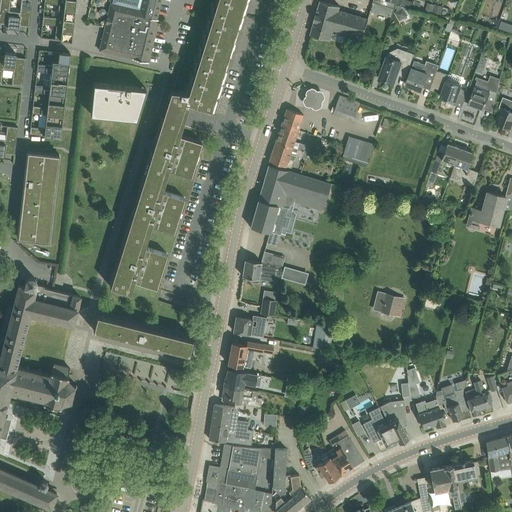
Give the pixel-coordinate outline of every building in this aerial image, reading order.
[(0,0),(0,21),(8,23),(7,28),(8,28),(10,0),(0,0)] [(11,0),(10,0),(8,28),(19,29),(20,24),(29,25),(29,27),(32,0),(21,0),(20,12),(10,10),(11,0)] [(76,0),(44,0),(45,2),(59,4),(58,17),(57,18),(71,19),(71,20),(74,20),(75,10),(76,0)] [(112,0),(112,3),(111,3),(100,50),(133,58),(132,59),(148,62),(149,61),(148,61),(158,19),(156,19),(160,0),(112,0)] [(215,0),(215,4),(213,4),(213,3),(211,18),(209,17),(208,17),(207,32),(205,31),(204,31),(202,46),(200,45),(200,44),(198,59),(196,59),(196,58),(195,58),(194,73),(192,72),(191,72),(190,87),(187,86),(186,92),(171,90),(169,97),(189,103),(211,110),(216,94),(217,95),(221,83),(219,83),(220,81),(221,81),(225,69),(224,69),(224,67),(225,67),(229,55),(228,55),(229,53),(230,53),(233,42),(232,41),(233,39),(234,40),(238,28),(237,28),(237,26),(238,26),(242,14),(241,14),(241,12),(243,12),(246,0),(245,0),(215,0)] [(340,6),(330,3),(321,0),(311,33),(331,39),(334,29),(364,37),(369,18),(339,10),(340,6)] [(391,2),(386,1),(383,0),(373,0),(371,11),(391,17),(395,3),(391,2)] [(433,12),(435,5),(428,2),(425,10),(433,12)] [(444,6),(436,4),(433,11),(441,14),(444,6)] [(407,15),(407,14),(404,10),(403,8),(396,12),(400,19),(407,15)] [(74,20),(71,20),(71,19),(57,18),(58,17),(43,16),(42,23),(57,25),(55,39),(72,41),(73,31),(74,20)] [(499,28),(506,30),(508,22),(502,20),(499,28)] [(454,24),(449,23),(448,22),(446,30),(451,32),(452,31),(454,24)] [(460,39),(462,34),(452,31),(451,32),(450,36),(449,35),(447,42),(458,46),(460,39)] [(398,74),(406,77),(414,53),(405,50),(404,54),(399,52),(397,58),(393,56),(391,62),(386,60),(380,77),(395,82),(398,74)] [(37,71),(51,73),(51,72),(65,74),(65,73),(66,63),(69,63),(70,53),(54,51),(52,65),(38,63),(37,71)] [(16,53),(5,52),(4,57),(3,69),(13,70),(12,84),(23,85),(26,58),(25,58),(25,59),(16,58),(16,53)] [(437,70),(439,65),(426,60),(422,71),(412,67),(410,75),(406,84),(422,90),(425,83),(432,86),(437,70)] [(441,97),(447,99),(453,82),(448,80),(449,75),(437,70),(432,86),(443,90),(441,97)] [(68,73),(65,73),(65,74),(51,72),(51,73),(50,86),(35,84),(34,92),(49,93),(62,95),(62,94),(64,84),(67,84),(68,73)] [(471,94),(468,102),(469,103),(469,105),(478,108),(479,107),(484,109),(488,99),(494,102),(495,102),(497,92),(498,91),(499,86),(500,80),(492,77),(490,83),(478,79),(475,86),(473,94),(472,94),(471,94)] [(453,82),(447,99),(454,101),(453,104),(462,107),(466,98),(468,91),(461,88),(462,85),(453,82)] [(136,118),(142,99),(146,88),(94,83),(91,113),(136,118)] [(307,85),(300,102),(316,108),(324,92),(307,85)] [(32,113),(47,114),(60,115),(61,104),(65,105),(66,94),(62,94),(62,95),(49,93),(47,107),(33,105),(32,113)] [(353,121),(360,102),(340,94),(333,113),(353,121)] [(185,116),(189,103),(169,97),(165,110),(145,174),(165,180),(168,169),(191,177),(202,142),(179,135),(183,124),(185,116)] [(502,108),(500,113),(497,123),(511,128),(511,127),(511,102),(503,99),(500,107),(502,108)] [(315,148),(310,146),(294,141),(300,124),(303,114),(287,108),(276,141),(308,152),(313,153),(315,148)] [(63,115),(60,115),(47,114),(45,128),(30,126),(30,134),(61,137),(61,136),(58,136),(59,125),(62,126),(63,115)] [(381,126),(393,130),(396,122),(384,118),(381,126)] [(0,156),(5,157),(5,152),(14,153),(14,154),(15,154),(18,126),(7,125),(5,139),(0,138),(0,156)] [(348,136),(345,146),(341,158),(366,166),(373,144),(348,136)] [(308,152),(276,141),(269,160),(279,164),(287,166),(289,159),(294,160),(295,155),(306,158),(308,152)] [(437,155),(433,164),(426,185),(432,187),(436,177),(435,176),(437,172),(449,177),(460,147),(447,143),(442,156),(437,155)] [(342,156),(345,146),(337,144),(334,153),(342,156)] [(460,147),(449,177),(473,186),(478,172),(467,168),(473,152),(460,147)] [(28,151),(25,175),(18,237),(50,241),(60,154),(28,151)] [(280,201),(291,205),(293,205),(294,201),(322,210),(331,183),(278,167),(268,164),(258,200),(278,206),(280,201)] [(145,174),(127,229),(148,236),(151,225),(174,232),(185,198),(162,191),(165,180),(145,174)] [(472,207),(469,218),(479,220),(498,225),(503,208),(510,210),(511,204),(511,203),(511,177),(510,177),(505,196),(487,191),(482,210),(472,207)] [(288,208),(290,209),(291,205),(280,201),(278,206),(258,200),(250,226),(269,232),(266,243),(276,246),(280,235),(281,235),(286,213),(288,208)] [(127,229),(110,286),(130,292),(134,281),(157,288),(167,253),(144,246),(148,236),(127,229)] [(261,261),(272,263),(274,253),(264,250),(261,261)] [(19,261),(24,266),(29,272),(39,262),(28,252),(19,261)] [(263,269),(274,271),(274,276),(280,277),(282,265),(272,263),(261,261),(245,259),(242,276),(252,277),(260,278),(261,268),(263,268),(263,269)] [(57,493),(46,488),(48,483),(47,481),(43,479),(41,480),(39,485),(28,480),(0,467),(0,428),(10,390),(44,399),(44,403),(60,407),(61,403),(69,401),(72,404),(73,403),(70,400),(74,387),(77,386),(77,384),(73,385),(67,380),(70,368),(54,363),(51,375),(16,366),(29,313),(73,324),(80,296),(44,287),(44,286),(36,284),(36,283),(36,281),(36,280),(35,280),(35,279),(33,278),(33,277),(32,277),(31,277),(30,278),(28,278),(26,280),(26,281),(24,286),(19,285),(13,308),(8,307),(0,337),(0,485),(51,507),(57,493)] [(503,285),(494,283),(492,289),(501,291),(503,285)] [(400,316),(405,297),(377,290),(373,309),(400,316)] [(276,300),(262,298),(260,313),(265,314),(274,315),(276,300)] [(193,338),(191,338),(173,333),(97,314),(93,329),(161,346),(189,353),(193,338)] [(276,339),(277,333),(257,330),(257,332),(251,331),(252,324),(262,326),(263,321),(246,318),(236,316),(234,331),(250,334),(250,335),(260,336),(276,339)] [(324,323),(317,322),(312,347),(329,350),(332,331),(323,330),(324,323)] [(228,363),(238,365),(251,368),(254,349),(273,353),(274,346),(247,341),(247,344),(232,342),(228,363)] [(329,363),(329,364),(331,365),(339,366),(341,356),(331,354),(330,361),(329,363)] [(511,355),(505,371),(498,374),(501,384),(507,401),(511,399),(511,355)] [(270,382),(271,376),(238,370),(228,368),(226,375),(225,375),(225,377),(226,377),(225,385),(235,387),(244,388),(245,383),(255,385),(256,380),(270,382)] [(490,391),(497,389),(492,375),(486,378),(490,391)] [(478,393),(467,397),(472,413),(480,411),(479,409),(492,405),(487,390),(484,391),(480,379),(474,381),(476,387),(478,393)] [(409,382),(401,383),(402,396),(410,395),(409,385),(409,382)] [(409,385),(410,395),(410,397),(417,397),(420,396),(416,382),(409,385)] [(291,397),(298,398),(299,398),(301,386),(301,385),(294,384),(291,397)] [(234,402),(247,405),(261,407),(262,398),(257,397),(259,391),(244,388),(235,387),(225,385),(224,387),(223,397),(225,398),(224,400),(234,402)] [(443,393),(436,396),(438,404),(444,402),(445,407),(448,407),(452,420),(463,416),(462,411),(469,409),(465,399),(462,388),(458,390),(454,391),(456,395),(445,399),(443,393)] [(354,394),(341,400),(345,409),(358,403),(354,394)] [(427,401),(428,405),(423,406),(421,401),(415,402),(419,413),(424,428),(435,424),(436,425),(445,422),(439,406),(436,398),(427,401)] [(388,419),(387,420),(386,420),(379,406),(369,411),(372,418),(363,423),(373,442),(382,437),(386,445),(396,440),(397,439),(399,442),(408,437),(406,432),(403,427),(407,425),(405,405),(393,406),(390,400),(380,405),(388,419)] [(228,427),(236,428),(237,419),(238,411),(235,406),(215,403),(212,419),(221,420),(221,425),(228,426),(228,427)] [(306,406),(299,405),(297,416),(304,417),(306,406)] [(219,440),(240,443),(251,445),(252,441),(246,436),(247,429),(236,428),(228,427),(228,426),(221,425),(221,420),(212,419),(209,439),(219,440)] [(359,420),(352,424),(358,435),(365,432),(359,420)] [(363,459),(358,450),(349,435),(345,437),(338,441),(347,455),(347,456),(353,466),(363,459)] [(490,471),(511,467),(509,450),(511,449),(507,435),(486,441),(490,471)] [(347,455),(338,441),(335,436),(330,439),(335,447),(327,452),(330,456),(332,458),(331,458),(340,473),(340,474),(343,472),(344,473),(346,471),(346,470),(353,466),(347,456),(347,455)] [(224,443),(224,444),(220,467),(210,466),(209,471),(211,471),(210,475),(208,475),(207,485),(204,500),(204,501),(203,505),(205,505),(204,510),(202,510),(202,511),(211,511),(212,511),(213,511),(234,511),(235,511),(236,507),(244,508),(245,501),(252,502),(254,494),(254,489),(262,447),(234,445),(224,443)] [(328,481),(340,473),(331,458),(332,458),(330,456),(327,452),(321,456),(315,459),(308,447),(303,450),(306,461),(309,467),(314,463),(321,474),(323,473),(328,481)] [(273,486),(285,487),(285,476),(287,449),(275,448),(273,486)] [(461,501),(462,507),(461,501),(472,499),(470,490),(465,491),(462,480),(476,477),(472,459),(453,463),(461,501)] [(461,501),(453,463),(444,465),(444,466),(431,469),(433,478),(435,490),(448,487),(450,497),(452,496),(455,509),(462,507),(461,501)] [(303,504),(311,497),(301,485),(299,474),(285,476),(285,487),(273,486),(273,487),(280,496),(285,501),(293,495),(293,494),(297,498),(298,497),(303,504)] [(387,511),(428,511),(431,511),(429,498),(426,486),(424,477),(417,478),(420,493),(422,493),(423,496),(387,510),(387,511)] [(272,496),(272,492),(264,491),(254,489),(254,494),(252,502),(251,505),(255,506),(261,507),(261,509),(261,510),(267,511),(267,510),(271,511),(272,496)] [(293,494),(293,495),(285,501),(280,496),(276,500),(275,511),(293,511),(294,511),(303,504),(298,497),(297,498),(293,494)] [(260,511),(261,510),(261,509),(261,507),(255,506),(251,505),(252,502),(245,501),(244,508),(243,511),(260,511)]
